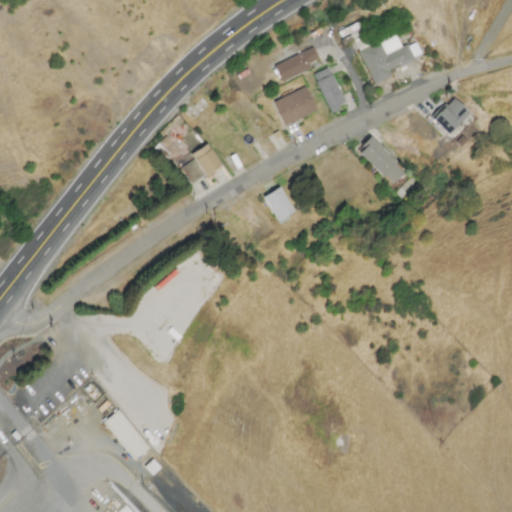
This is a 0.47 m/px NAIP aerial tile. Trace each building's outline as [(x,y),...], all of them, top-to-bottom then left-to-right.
[(309,68),(307,64),(317,59),(312,47),(273,66),(281,82),(309,68)] [(311,75),(329,111),(344,104),(327,67),(311,75)] [(315,113),(305,88),(272,100),(281,125),(315,113)] [(430,120),(447,136),(469,112),(451,96),(430,120)] [(355,152),(391,185),(404,171),(368,138),(355,152)] [(192,159),(179,167),(190,184),(219,166),(205,144),(189,154),(192,159)] [(277,223),(294,213),(277,187),(261,197),(277,223)] [(101,422),(132,461),(147,448),(116,410),(101,422)]
